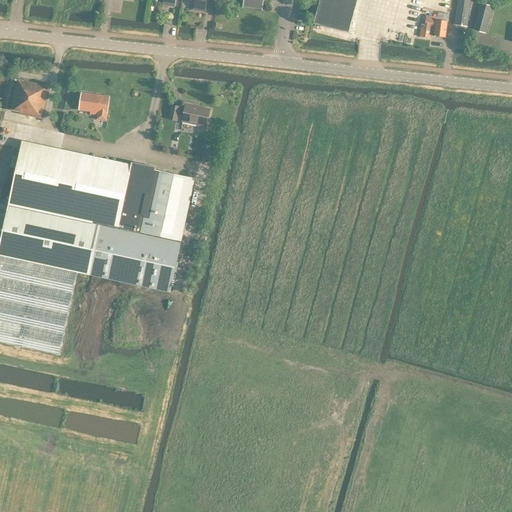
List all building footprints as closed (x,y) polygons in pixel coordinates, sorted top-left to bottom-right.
[(194,0),(193,10),(205,12),(207,0),(194,0)] [(243,0),(242,8),(262,11),(263,0),(243,0)] [(321,0),(316,24),(351,32),(358,0),(321,0)] [(458,0),(455,25),(467,27),(470,0),(458,0)] [(474,31),(480,32),(485,34),(492,6),(481,3),(474,31)] [(422,24),(420,37),(430,38),(430,36),(445,38),(447,21),(437,20),(437,18),(426,16),(425,25),(422,24)] [(10,78),(3,108),(20,112),(20,114),(42,118),(48,87),(10,78)] [(81,93),(79,110),(90,111),(90,114),(97,115),(97,120),(106,121),(110,97),(81,93)] [(197,126),(206,128),(209,110),(186,105),(185,109),(179,108),(179,107),(172,106),(169,119),(176,121),(178,114),(184,115),(182,121),(197,124),(197,126)] [(2,243),(0,251),(0,342),(60,356),(78,273),(170,293),(171,291),(195,179),(155,170),(156,167),(132,162),(129,173),(20,149),(0,242),(2,243)]
